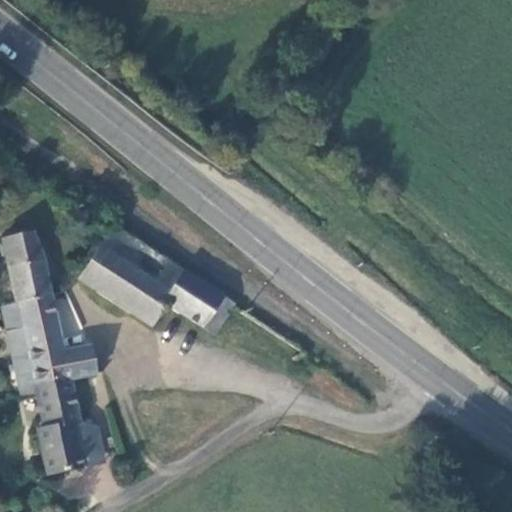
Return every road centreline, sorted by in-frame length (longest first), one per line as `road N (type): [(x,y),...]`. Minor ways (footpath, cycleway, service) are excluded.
road 1 (primary): [(438,382),(0,33)]
road 2 (residential): [(283,403),(157,358),(85,313),(58,262)]
road 3 (residential): [(283,403),(104,511)]
road 4 (residential): [(438,382),(394,421),(358,424),(283,403)]
